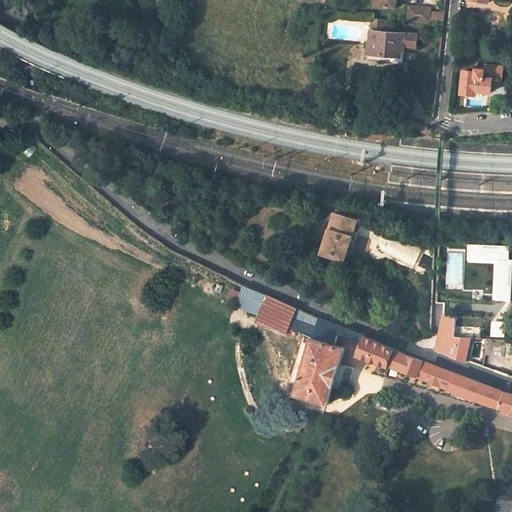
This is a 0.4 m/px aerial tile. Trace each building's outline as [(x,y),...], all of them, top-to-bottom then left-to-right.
[(408,6),(407,21),(428,22),(430,7),(408,6)] [(387,19),(372,18),(371,30),(370,42),(368,42),(366,58),(391,60),(392,50),(403,51),(404,45),(416,45),(417,34),(386,31),(387,19)] [(391,60),(403,61),(404,51),(403,51),(392,50),(391,60)] [(501,81),(502,62),(485,61),(484,67),(477,67),(476,70),(465,69),(462,91),(475,92),(476,89),(491,90),(492,80),(501,81)] [(432,130),(412,121),(410,127),(425,134),(432,136),(432,130)] [(286,209),(314,218),(317,209),(288,200),(286,209)] [(358,220),(335,213),(323,252),(345,260),(358,220)] [(257,316),(266,295),(243,285),(233,307),(257,316)] [(287,326),(295,308),(266,295),(257,316),(254,322),(284,334),(287,326)] [(295,308),(287,326),(304,333),(314,338),(320,318),(295,308)] [(456,315),(443,314),(436,349),(465,361),(471,336),(455,336),(456,315)] [(300,384),(298,392),(328,402),(334,386),(347,390),(354,368),(340,363),(345,347),(337,345),(340,333),(363,342),(359,355),(388,366),(388,365),(417,376),(423,360),(392,348),(366,337),(320,318),(314,338),(300,384)] [(314,338),(304,333),(288,381),(300,384),(314,338)] [(486,354),(511,356),(511,338),(486,337),(486,354)] [(417,376),(445,387),(452,371),(423,360),(417,376)] [(452,371),(445,387),(492,405),(511,411),(511,394),(494,388),(452,371)]
